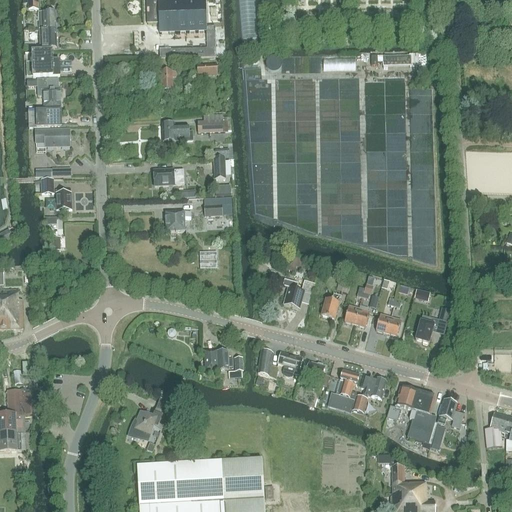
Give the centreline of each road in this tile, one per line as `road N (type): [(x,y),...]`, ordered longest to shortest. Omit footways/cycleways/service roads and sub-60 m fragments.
road 1 (unclassified): [(473,392),(448,0)]
road 2 (unclassified): [(473,392),(171,309),(107,311)]
road 3 (unclassified): [(107,311),(96,0)]
road 4 (unclassified): [(69,511),(71,467),(101,373),(107,311)]
